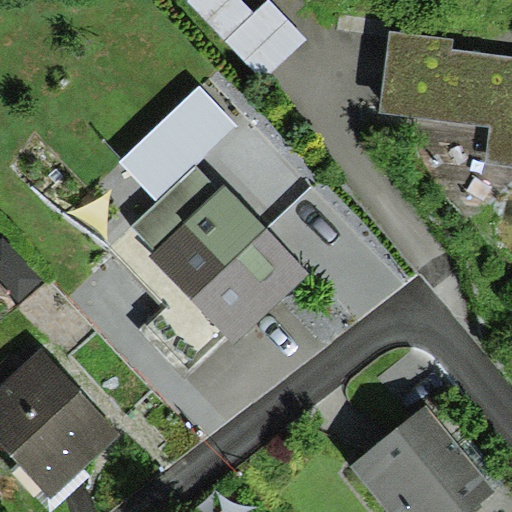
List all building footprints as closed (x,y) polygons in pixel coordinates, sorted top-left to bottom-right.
[(181,0),(250,74),(294,34),(264,1),(251,12),(240,0),(181,0)] [(511,59),(390,47),(384,108),(497,119),(494,148),(511,149),(511,59)] [(162,265),(226,323),(289,255),(226,196),(162,265)] [(0,400),(0,456),(37,495),(102,433),(38,365),(0,400)] [(348,472),(381,511),(446,511),(484,481),(425,410),(348,472)] [(475,511),(511,511),(511,509),(499,494),(475,511)]
